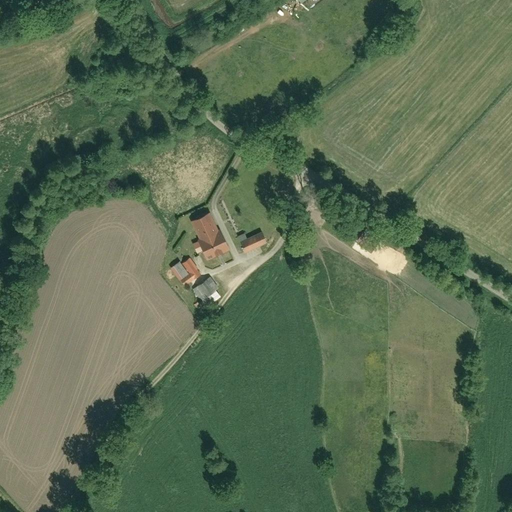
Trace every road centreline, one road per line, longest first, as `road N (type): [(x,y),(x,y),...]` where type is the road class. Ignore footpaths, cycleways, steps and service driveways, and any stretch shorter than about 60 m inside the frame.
road 1 (residential): [(134,0),(192,101),(221,128),(301,167),(511,302)]
road 2 (track): [(88,511),(164,385),(276,245),(301,167)]
